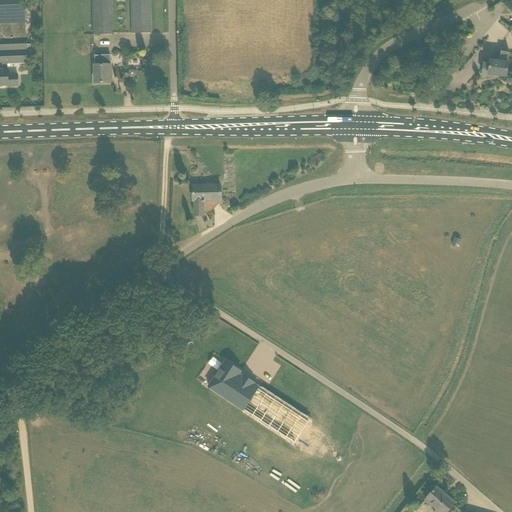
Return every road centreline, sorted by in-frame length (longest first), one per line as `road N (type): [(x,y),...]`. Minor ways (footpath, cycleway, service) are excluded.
road 1 (unclassified): [(156,269),(396,429),(497,511)]
road 2 (unclassified): [(156,269),(246,213),(355,177)]
road 3 (unclassified): [(0,410),(39,354),(85,309),(156,269)]
road 4 (unclassified): [(354,126),(376,58),(485,0)]
road 5 (primary): [(173,126),(354,126)]
road 6 (primary): [(0,132),(173,126)]
road 7 (primary): [(511,141),(354,126)]
road 8 (unclassified): [(511,186),(355,177)]
road 9 (track): [(156,269),(173,126)]
road 10 (unclassified): [(173,126),(172,0)]
road 11 (track): [(32,511),(27,432),(14,388)]
